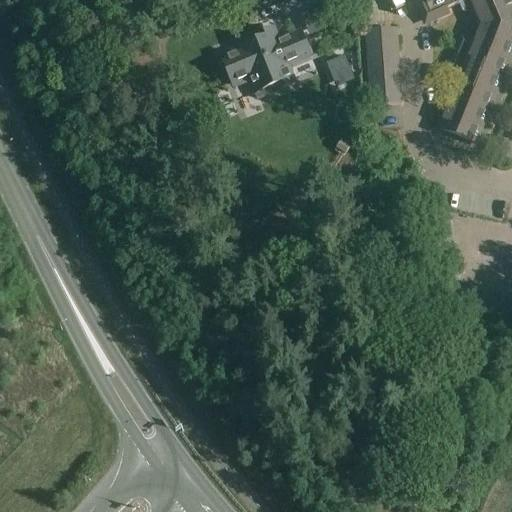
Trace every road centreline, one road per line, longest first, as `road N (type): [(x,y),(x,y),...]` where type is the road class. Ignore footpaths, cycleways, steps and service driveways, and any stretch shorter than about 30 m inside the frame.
road 1 (primary): [(185,463),(64,276),(52,270)]
road 2 (primary): [(52,270),(50,284),(83,351),(152,462)]
